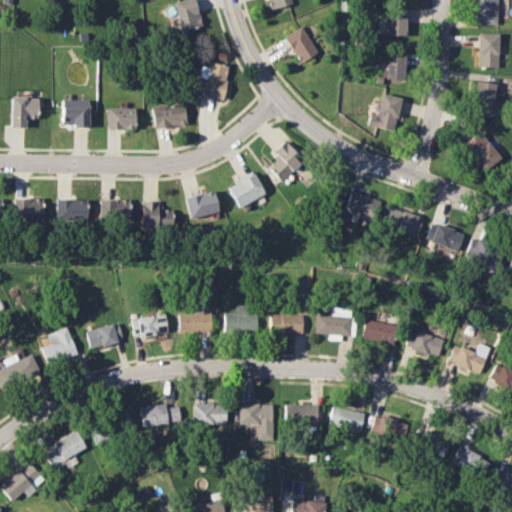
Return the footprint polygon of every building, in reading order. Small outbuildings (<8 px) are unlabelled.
[(178,0),(173,1),(178,31),(199,27),(193,0),(178,0)] [(266,0),(268,8),(289,5),(288,0),(266,0)] [(496,24),(496,0),(475,0),(475,24),(496,24)] [(385,35),(406,35),(406,7),(386,7),(385,35)] [(282,36),(299,63),(316,52),(299,26),(282,36)] [(475,66),(496,67),(497,33),(476,32),(475,66)] [(404,80),(405,51),(386,51),(385,79),(404,80)] [(199,65),(197,77),(203,78),(200,94),(221,98),(227,66),(207,62),(206,67),(199,65)] [(491,116),(493,82),(474,81),(473,115),(491,116)] [(392,131),(400,97),(379,93),(371,126),(392,131)] [(9,96),(24,96),(24,98),(36,98),(36,99),(41,99),(42,106),(36,106),(35,116),(34,117),(31,118),(29,117),(28,116),(24,116),(23,116),(23,127),(9,127),(9,96)] [(60,99),(87,100),(86,127),(72,126),(71,123),(60,123),(60,99)] [(184,124),(181,102),(149,106),(151,127),(184,124)] [(105,107),(133,108),(133,128),(105,128),(105,107)] [(499,158),(478,131),(461,145),(483,171),(499,158)] [(265,167),(278,180),(300,159),(283,140),(270,152),(275,158),(265,167)] [(225,187),(236,208),(263,193),(252,173),(225,187)] [(188,218),(217,211),(211,190),(182,197),(188,218)] [(343,213),(373,220),(378,198),(348,191),(343,213)] [(12,197),(12,219),(41,220),(41,198),(12,197)] [(85,199),(55,198),(54,220),(84,221),(85,199)] [(127,199),(98,199),(97,219),(127,219),(127,199)] [(170,227),(170,209),(158,209),(158,201),(139,201),(140,228),(170,227)] [(385,225),(416,236),(422,218),(391,207),(385,225)] [(462,232),(430,222),(424,240),(456,250),(462,232)] [(470,238),(464,254),(496,265),(501,248),(470,238)] [(254,305),(233,304),(233,313),(222,313),(222,333),(253,333),(254,305)] [(314,314),(313,333),(327,334),(326,339),(339,340),(340,330),(349,330),(350,307),(330,306),(329,314),(314,314)] [(209,312),(176,312),(177,332),(210,332),(209,312)] [(300,314),(267,314),(267,332),(300,333),(300,314)] [(131,336),(165,335),(164,316),(130,317),(131,336)] [(395,323),(362,319),(360,339),(392,343),(395,323)] [(121,339),(116,321),(83,331),(88,348),(121,339)] [(45,333),(48,344),(40,346),(45,363),(75,354),(66,327),(45,333)] [(404,346),(436,356),(441,338),(409,329),(404,346)] [(446,361),(478,373),(488,347),(477,342),(473,351),(453,344),(446,361)] [(0,359),(3,367),(0,367),(0,386),(37,370),(30,353),(16,359),(13,354),(0,359)] [(486,379),(511,392),(511,371),(495,362),(486,379)] [(177,405),(164,407),(163,403),(138,407),(142,427),(179,420),(177,405)] [(224,403),(190,404),(191,424),(225,423),(224,403)] [(271,439),(270,403),(236,404),(236,424),(255,423),(255,439),(271,439)] [(316,423),(316,404),(283,404),(283,423),(316,423)] [(328,426),(360,430),(362,410),(330,407),(328,426)] [(373,414),(368,432),(401,441),(406,423),(373,414)] [(83,447),(74,430),(51,442),(53,447),(42,452),(51,470),(63,464),(61,459),(83,447)] [(447,437),(421,430),(416,450),(442,457),(447,437)] [(449,464),(480,478),(488,460),(457,446),(449,464)] [(42,481),(28,462),(0,481),(0,489),(9,501),(22,491),(24,494),(42,481)] [(511,475),(495,468),(487,486),(511,496),(511,475)] [(237,496),(236,511),(269,511),(270,490),(261,490),(261,496),(237,496)] [(322,511),(323,501),(289,499),(288,511),(322,511)] [(221,511),(220,500),(189,504),(190,511),(221,511)]
